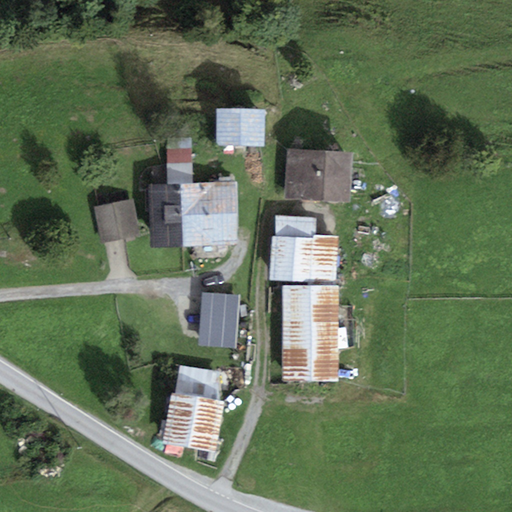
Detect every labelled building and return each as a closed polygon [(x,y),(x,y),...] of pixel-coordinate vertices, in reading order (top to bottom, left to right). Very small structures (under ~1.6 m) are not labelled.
[(263,115),(219,115),(219,152),(264,152),(263,115)] [(354,157),(288,154),(286,204),(352,207),(354,157)] [(171,190),(152,190),(154,249),(237,246),(235,187),(196,188),(196,169),(170,170),(171,190)] [(136,205),(96,212),(101,248),(142,242),(136,205)] [(344,242),(276,241),(271,286),(285,289),(285,384),(340,382),(340,289),(344,242)] [(209,296),(202,350),(238,355),(245,301),(209,296)] [(227,402),(174,393),(165,445),(218,454),(227,402)]
